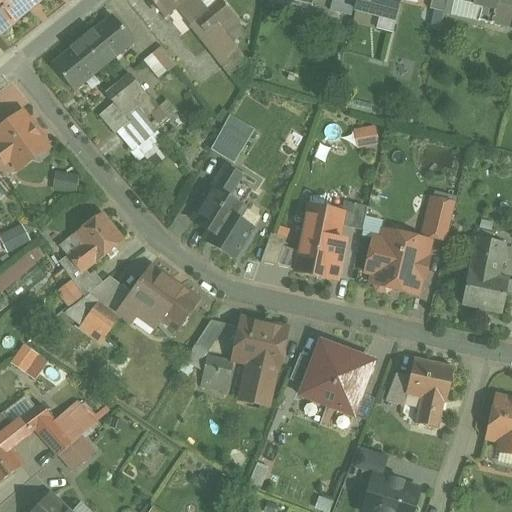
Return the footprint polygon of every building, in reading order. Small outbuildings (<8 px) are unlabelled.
[(0,0),(0,35),(43,0),(0,0)] [(197,0),(148,0),(165,20),(182,6),(195,24),(208,13),(197,0)] [(383,0),(358,0),(356,12),(380,18),(377,31),(393,35),(400,5),(383,1),(383,0)] [(431,0),(429,10),(444,14),(447,0),(431,0)] [(511,9),(511,0),(474,0),(473,5),(511,14),(511,9)] [(220,2),(208,13),(226,36),(239,25),(220,2)] [(208,13),(195,24),(190,28),(224,70),(242,55),(226,36),(208,13)] [(111,18),(83,41),(104,68),(133,45),(111,18)] [(83,41),(52,66),(74,93),(104,68),(83,41)] [(173,65),(161,49),(152,56),(165,72),(173,65)] [(150,99),(131,76),(119,86),(137,109),(138,108),(150,99)] [(138,108),(137,109),(119,86),(118,85),(105,96),(129,123),(123,129),(139,148),(158,132),(138,108)] [(23,114),(0,130),(0,143),(19,171),(34,160),(35,162),(41,163),(49,157),(50,152),(23,114)] [(253,135),(229,121),(212,152),(234,165),(253,135)] [(382,126),(359,129),(362,149),(384,146),(382,126)] [(228,169),(194,223),(223,242),(244,209),(230,200),(243,179),(228,169)] [(81,195),(85,176),(61,172),(58,190),(81,195)] [(456,207),(432,201),(424,236),(447,241),(456,207)] [(369,209),(345,203),(342,215),(344,215),(341,227),(363,232),(369,209)] [(322,219),(310,217),(311,209),(309,208),(296,273),(330,281),(341,227),(344,215),(342,215),(324,211),(322,219)] [(4,234),(11,252),(35,243),(28,225),(4,234)] [(401,231),(393,229),(386,233),(385,233),(382,243),(374,241),(367,273),(375,275),(372,284),(374,285),(378,292),(386,294),(393,289),(418,295),(430,244),(406,238),(401,231)] [(287,241),(272,235),(261,264),(278,267),(287,241)] [(506,245),(477,239),(470,273),(469,272),(462,306),(503,315),(506,297),(511,298),(511,295),(511,281),(498,279),(499,274),(500,274),(506,245)] [(40,246),(0,280),(0,285),(7,293),(49,257),(40,246)] [(199,302),(152,269),(119,314),(133,324),(145,308),(178,332),(199,302)] [(60,292),(72,308),(87,297),(76,281),(60,292)] [(120,320),(89,297),(86,299),(71,311),(85,322),(80,329),(102,345),(120,320)] [(227,326),(211,322),(196,346),(209,354),(227,326)] [(286,331),(243,322),(237,350),(252,353),(241,401),(267,407),(276,370),(278,370),(286,331)] [(367,348),(355,345),(355,347),(334,342),(327,376),(335,378),(329,402),(342,405),(356,408),(357,407),(362,384),(363,384),(365,373),(370,374),(373,363),(368,362),(371,350),(367,349),(367,348)] [(15,363),(41,381),(54,362),(28,344),(15,363)] [(234,363),(207,358),(201,387),(227,393),(234,363)] [(454,369),(414,360),(410,378),(407,395),(408,396),(422,399),(416,425),(438,430),(444,404),(447,404),(454,369)] [(410,378),(397,375),(386,403),(405,408),(408,396),(407,395),(410,378)] [(511,402),(497,399),(490,433),(503,436),(511,438),(511,402)] [(42,405),(22,421),(32,434),(52,419),(42,405)] [(77,405),(55,424),(60,429),(61,429),(74,444),(95,425),(77,405)] [(356,408),(342,405),(338,421),(331,419),(327,434),(352,440),(359,408),(357,407),(356,408)] [(5,414),(0,417),(0,484),(24,467),(11,450),(1,437),(14,427),(5,414)] [(14,427),(1,437),(11,450),(32,434),(22,421),(14,427)] [(74,444),(61,429),(60,429),(46,442),(59,457),(74,444)] [(511,438),(503,436),(500,452),(511,455),(511,438)] [(74,444),(59,457),(74,474),(89,460),(74,444)] [(387,457),(358,448),(348,475),(372,483),(374,477),(380,479),(387,457)] [(256,486),(267,489),(271,471),(260,468),(256,486)] [(380,479),(374,477),(372,483),(363,511),(413,511),(420,491),(403,486),(404,483),(392,479),(391,482),(380,479)] [(68,511),(52,497),(38,511),(68,511)]
